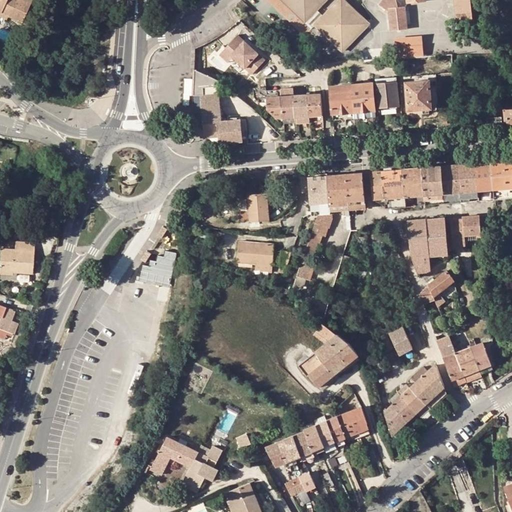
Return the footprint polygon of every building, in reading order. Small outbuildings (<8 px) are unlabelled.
[(0,0),(0,11),(9,16),(22,22),(32,0),(0,0)] [(325,0),(283,0),(305,21),(325,0)] [(382,0),(380,5),(387,10),(389,7),(393,0),(382,0)] [(389,8),(399,7),(396,0),(393,0),(389,7),(389,8)] [(454,0),(457,25),(473,24),(470,0),(406,0),(407,4),(428,2),(427,0),(454,0)] [(342,52),(365,29),(365,20),(348,4),(347,6),(342,2),(338,1),(315,25),(342,52)] [(406,6),(399,7),(389,8),(391,31),(408,29),(406,6)] [(9,16),(0,11),(0,16),(7,20),(9,16)] [(238,35),(220,54),(229,62),(234,57),(252,75),(265,61),(238,35)] [(363,57),(365,62),(383,60),(382,49),(361,51),(363,57)] [(22,52),(19,67),(27,69),(30,54),(22,52)] [(193,95),(207,94),(206,86),(219,86),(218,80),(194,70),(193,95)] [(437,74),(400,77),(400,84),(406,84),(408,110),(432,108),(430,81),(437,81),(437,74)] [(374,82),(352,84),(354,112),(376,110),(374,82)] [(399,105),(397,82),(376,84),(378,107),(399,105)] [(333,114),(354,112),(352,84),(330,86),(333,114)] [(258,102),(267,102),(267,96),(266,91),(266,88),(254,89),(254,98),(258,102)] [(207,94),(193,95),(193,127),(203,127),(204,134),(215,143),(243,140),(242,130),(247,130),(246,120),(222,122),(219,93),(207,94)] [(321,93),(308,94),(310,116),(311,123),(323,122),(321,93)] [(310,116),(308,94),(294,95),(296,116),(296,117),(310,116)] [(267,96),(267,102),(267,109),(276,117),(282,117),(281,95),(267,96)] [(294,95),(281,95),(282,117),(296,116),(294,95)] [(510,195),(511,194),(511,160),(506,161),(491,162),(493,190),(510,189),(510,195)] [(478,199),(479,201),(494,200),(494,196),(493,190),(491,162),(483,163),(475,164),(478,191),(478,199)] [(468,164),(459,165),(462,199),(462,202),(470,202),(470,200),(469,192),(478,191),(475,164),(468,164)] [(445,201),(462,199),(459,165),(452,165),(442,166),(444,194),(445,201)] [(432,167),(423,168),(425,196),(431,195),(444,194),(442,166),(432,167)] [(425,196),(423,168),(413,169),(404,169),(406,197),(409,197),(425,196)] [(406,197),(404,169),(392,170),(382,171),(384,199),(406,197)] [(384,199),(382,171),(377,172),(371,172),(373,200),(384,199)] [(366,203),(363,173),(356,174),(347,174),(350,209),(366,208),(366,203)] [(347,212),(350,212),(350,209),(347,174),(335,175),(328,176),(329,199),(338,198),(339,206),(347,205),(347,212)] [(330,211),(330,206),(329,199),(328,176),(318,176),(308,177),(311,213),(320,212),(330,211)] [(470,200),(478,199),(478,191),(469,192),(470,200)] [(250,222),(269,221),(267,193),(248,195),(250,222)] [(431,195),(425,196),(425,205),(431,205),(445,204),(445,201),(444,194),(431,195)] [(385,207),(407,207),(406,201),(406,197),(384,199),(385,207)] [(338,198),(329,199),(330,206),(339,206),(338,198)] [(321,215),(318,215),(312,232),(322,235),(325,236),(332,214),(331,214),(321,215)] [(462,217),(463,220),(464,236),(477,236),(481,235),(480,216),(462,217)] [(446,218),(427,220),(430,255),(449,253),(446,218)] [(408,222),(411,253),(418,274),(431,269),(431,268),(430,255),(427,220),(408,222)] [(464,240),(464,236),(463,220),(451,221),(452,241),(464,240)] [(163,226),(157,235),(162,238),(167,229),(163,226)] [(309,242),(319,245),(322,235),(312,232),(309,242)] [(237,262),(256,264),(273,265),(275,245),(238,241),(237,262)] [(13,267),(17,268),(17,272),(33,273),(35,243),(16,242),(15,250),(1,249),(0,263),(0,274),(13,275),(13,267)] [(302,260),(312,264),(319,245),(309,242),(302,260)] [(142,265),(139,280),(170,286),(177,253),(165,251),(164,256),(157,255),(156,262),(150,261),(149,266),(142,265)] [(147,251),(141,259),(143,260),(146,262),(151,254),(147,251)] [(280,266),(287,266),(292,252),(281,251),(280,266)] [(312,264),(302,260),(298,273),(310,278),(315,264),(312,264)] [(255,271),(272,273),(273,265),(256,264),(255,271)] [(10,279),(17,279),(17,272),(17,268),(13,267),(13,275),(0,274),(0,279),(10,280),(10,279)] [(447,271),(429,285),(434,297),(438,294),(454,281),(447,271)] [(435,300),(434,297),(429,285),(422,292),(421,293),(424,304),(435,300)] [(440,304),(442,301),(438,294),(434,297),(440,304)] [(0,328),(13,333),(15,334),(18,323),(12,321),(15,312),(13,311),(12,313),(5,311),(6,308),(6,307),(0,304),(0,328)] [(360,355),(338,334),(323,324),(315,334),(327,343),(316,352),(334,376),(343,368),(358,357),(360,355)] [(390,333),(390,334),(399,355),(413,348),(403,327),(390,333)] [(0,328),(0,336),(6,339),(7,334),(12,336),(13,333),(0,328)] [(393,349),(387,337),(386,335),(376,340),(379,346),(383,354),(393,349)] [(438,341),(441,351),(455,345),(452,336),(438,341)] [(480,344),(476,345),(471,347),(479,369),(492,364),(495,363),(493,339),(492,339),(483,342),(480,344)] [(466,374),(458,352),(455,345),(441,351),(452,379),(466,374)] [(471,347),(468,348),(461,351),(458,352),(466,374),(479,369),(471,347)] [(333,377),(333,376),(334,376),(316,352),(299,366),(308,376),(309,375),(320,387),(327,382),(330,386),(336,381),(333,377)] [(351,368),(361,360),(358,357),(343,368),(345,371),(350,367),(351,368)] [(378,374),(385,371),(378,357),(372,361),(378,374)] [(417,382),(411,387),(426,404),(427,405),(445,387),(438,367),(435,365),(429,371),(424,366),(412,377),(417,382)] [(479,369),(466,374),(468,380),(482,375),(479,369)] [(455,387),(468,380),(466,374),(452,379),(455,387)] [(399,391),(401,396),(410,388),(406,385),(399,391)] [(411,387),(410,388),(401,396),(416,413),(426,404),(411,387)] [(445,387),(427,405),(431,409),(448,394),(445,387)] [(393,404),(401,396),(399,391),(390,400),(393,404)] [(401,396),(393,404),(408,421),(416,413),(401,396)] [(393,435),(400,428),(408,421),(393,404),(385,412),(393,435)] [(348,440),(359,435),(359,437),(360,436),(361,436),(370,433),(369,429),(367,424),(368,423),(362,407),(338,416),(346,437),(348,440)] [(346,437),(338,416),(334,418),(328,420),(336,442),(346,437)] [(317,425),(325,446),(334,443),(336,442),(328,420),(317,425)] [(316,450),(325,446),(317,425),(304,430),(304,431),(312,451),(316,450)] [(400,428),(393,435),(394,441),(403,432),(400,428)] [(304,431),(294,436),(302,456),(305,454),(312,451),(304,431)] [(247,435),(237,439),(241,448),(251,444),(247,435)] [(286,462),(302,456),(294,436),(277,442),(286,462)] [(172,457),(177,460),(191,467),(182,484),(198,492),(206,477),(214,480),(219,470),(214,468),(223,451),(213,445),(207,456),(168,437),(152,469),(163,475),(170,461),(172,457)] [(266,447),(276,466),(286,462),(277,442),(266,447)] [(325,446),(326,450),(327,452),(336,449),(334,443),(325,446)] [(288,468),(305,461),(302,456),(286,462),(288,468)] [(310,472),(303,476),(300,477),(306,489),(316,484),(310,472)] [(304,504),(311,500),(306,489),(300,477),(286,484),(292,496),(292,495),(298,493),(304,504)] [(262,511),(251,483),(228,492),(236,511),(262,511)]
